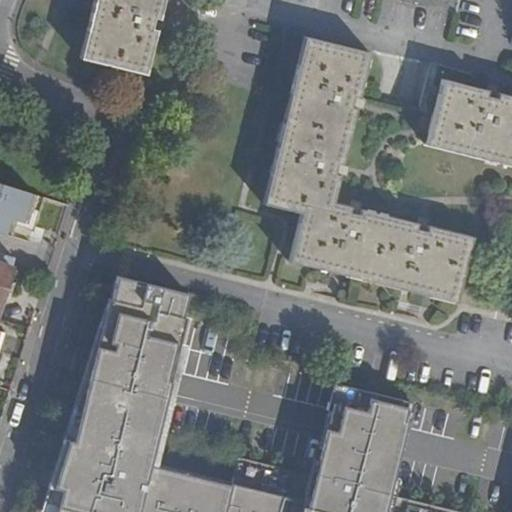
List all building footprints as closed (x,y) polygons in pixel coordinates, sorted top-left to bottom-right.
[(147,74),(166,0),(96,0),(82,57),(147,74)] [(335,204),(373,53),(307,36),(264,205),(302,215),(290,262),(460,305),(476,240),(335,204)] [(511,96),(445,80),(430,145),(511,165),(511,96)] [(37,194),(0,182),(0,233),(12,237),(17,221),(27,224),(37,194)] [(0,300),(8,275),(14,256),(0,251),(0,300)] [(404,441),(408,426),(411,426),(418,400),(411,398),(343,381),(336,379),(331,399),(335,400),(328,423),(321,450),(317,449),(309,476),(238,457),(232,477),(231,482),(155,463),(174,385),(190,314),(185,312),(182,312),(187,289),(115,273),(108,295),(105,294),(84,364),(49,477),(39,509),(50,511),(464,511),(465,510),(396,492),(403,465),(398,463),(404,441)]
